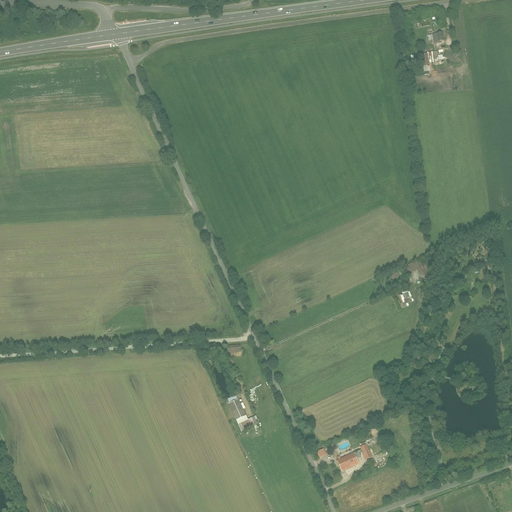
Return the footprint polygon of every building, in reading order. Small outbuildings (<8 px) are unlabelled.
[(443,33),(432,35),(434,44),(442,43),(441,40),(444,40),(443,33)] [(398,271),(391,275),(393,280),(401,276),(398,271)] [(410,292),(400,296),(404,304),(413,300),(410,292)] [(241,358),(241,348),(225,349),(227,358),(241,358)] [(235,423),(247,416),(238,399),(227,404),(235,423)] [(367,445),(360,447),(366,459),(372,457),(367,445)] [(324,449),(316,452),(319,458),(326,455),(324,449)] [(353,453),(337,460),(342,471),(358,464),(353,453)]
